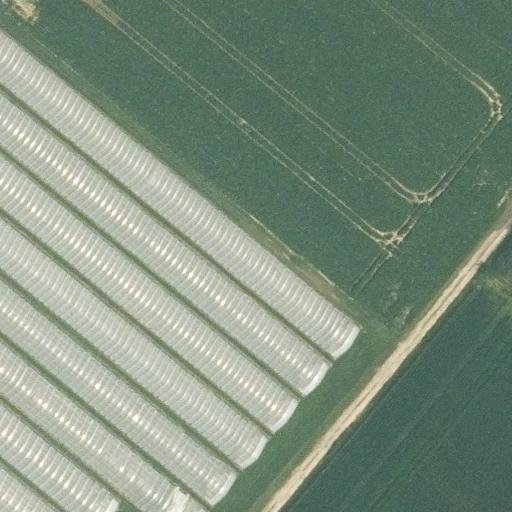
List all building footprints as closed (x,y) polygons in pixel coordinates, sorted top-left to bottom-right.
[(0,30),(0,80),(338,352),(363,322),(0,30)] [(0,142),(309,389),(334,358),(0,92),(0,142)] [(302,395),(0,153),(0,203),(278,426),(302,395)] [(0,264),(247,460),(271,430),(0,214),(0,264)] [(0,385),(161,511),(202,511),(210,502),(0,337),(0,385)] [(0,398),(0,449),(78,511),(108,511),(121,496),(0,398)]
